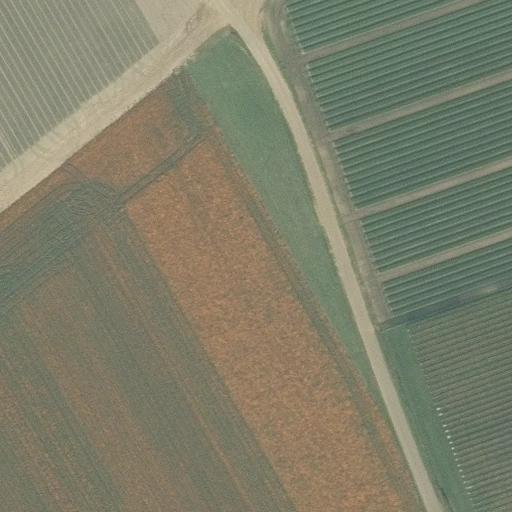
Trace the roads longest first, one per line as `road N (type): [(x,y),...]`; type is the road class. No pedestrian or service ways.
road 1 (unclassified): [(437,511),(371,354),(292,114),(261,52),(219,0)]
road 2 (track): [(246,0),(0,205)]
